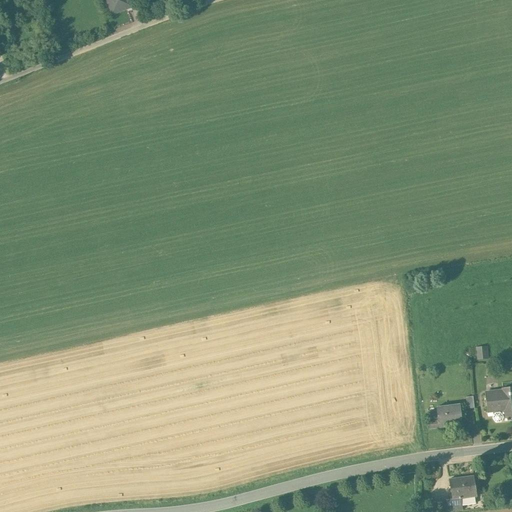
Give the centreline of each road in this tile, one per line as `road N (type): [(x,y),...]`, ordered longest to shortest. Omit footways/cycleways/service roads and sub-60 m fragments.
road 1 (tertiary): [(511,447),(383,464),(175,511)]
road 2 (unclassified): [(219,0),(0,82)]
